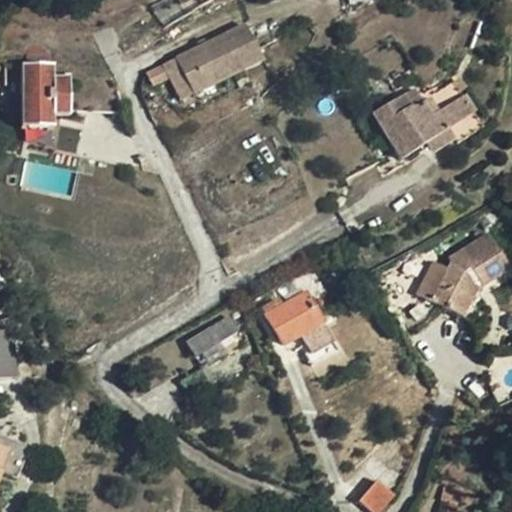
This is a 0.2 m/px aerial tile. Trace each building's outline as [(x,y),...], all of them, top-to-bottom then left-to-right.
[(258,53),(239,17),(170,54),(188,89),(258,53)] [(188,89),(170,54),(159,59),(177,95),(188,89)] [(107,73),(49,73),(49,61),(17,61),(17,126),(50,126),(50,113),(50,109),(66,109),(115,109),(115,88),(107,73)] [(370,114),(397,160),(398,160),(448,130),(457,144),(480,129),(451,82),(428,98),(428,99),(420,105),(412,110),(402,94),(370,114)] [(410,89),(402,94),(412,110),(420,105),(410,89)] [(481,287),(510,269),(488,235),(449,259),(452,263),(449,269),(436,262),(417,295),(462,318),(480,286),(481,287)] [(301,339),(305,346),(327,333),(306,295),(283,307),(279,300),(265,309),(268,316),(266,317),(284,349),(301,339)] [(195,358),(237,332),(229,318),(186,344),(195,358)] [(0,378),(16,378),(13,327),(0,327),(0,378)] [(327,333),(305,346),(313,361),(335,348),(327,333)] [(0,480),(10,453),(0,448),(0,480)] [(379,511),(394,495),(377,480),(358,502),(369,511),(379,511)] [(441,501),(455,504),(458,491),(444,487),(441,501)] [(452,511),(455,504),(441,501),(437,511),(452,511)]
